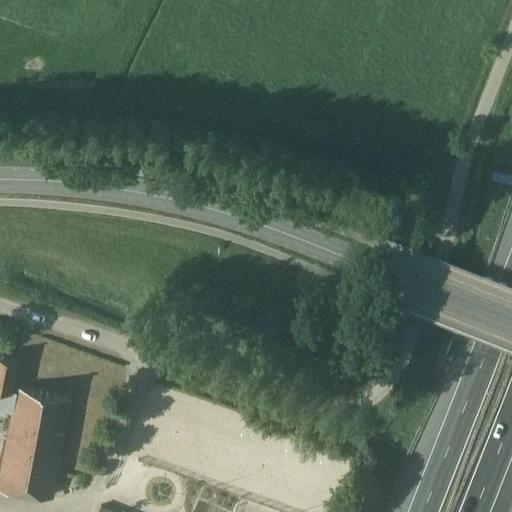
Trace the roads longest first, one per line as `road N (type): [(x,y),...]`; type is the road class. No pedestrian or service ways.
road 1 (secondary): [(511,325),(194,204),(79,184),(0,181)]
road 2 (unclassified): [(416,327),(382,393),(357,409),(324,414),(0,306)]
road 3 (unclassified): [(416,327),(447,253),(457,182),(511,37)]
road 4 (motorway): [(511,288),(422,511)]
